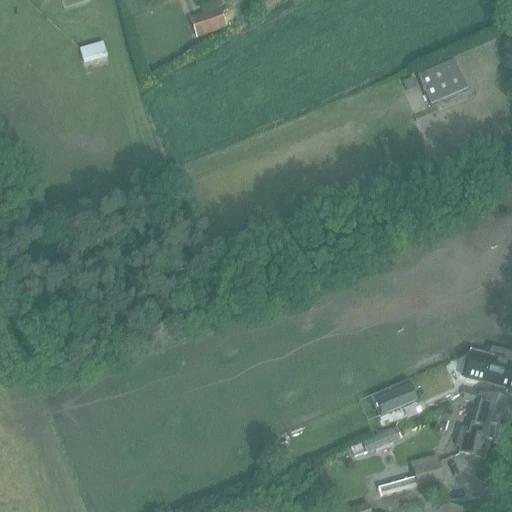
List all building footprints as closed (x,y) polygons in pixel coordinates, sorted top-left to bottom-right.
[(86,13),(89,25),(110,19),(107,8),(86,13)] [(218,11),(199,18),(191,21),(197,38),(224,28),(218,11)] [(117,37),(94,40),(96,55),(119,51),(117,37)] [(469,53),(431,70),(445,101),(483,84),(469,53)] [(468,355),(462,379),(485,385),(485,383),(493,385),(492,387),(511,392),(511,356),(491,351),(488,361),(468,355)] [(409,382),(370,399),(378,419),(417,403),(412,390),(409,382)] [(474,407),(476,396),(467,394),(464,404),(474,407)] [(460,429),(455,448),(461,450),(459,455),(465,456),(484,461),(489,444),(501,447),(511,407),(511,404),(493,399),(481,396),(471,432),(460,429)] [(388,434),(362,445),(366,455),(375,451),(376,455),(394,448),(392,444),(400,440),(396,431),(388,434)] [(350,450),(355,460),(366,455),(362,445),(350,450)] [(438,463),(418,468),(413,470),(415,480),(377,491),(380,499),(418,488),(418,490),(443,482),(438,463)]
